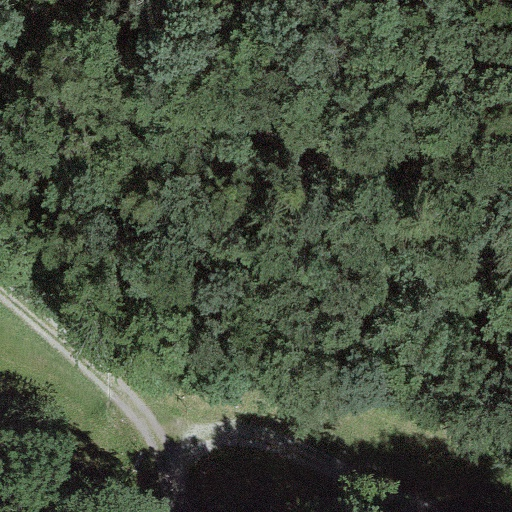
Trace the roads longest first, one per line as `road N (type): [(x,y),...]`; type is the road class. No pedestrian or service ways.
road 1 (track): [(174,462),(196,441),(233,436),(284,447),(415,511)]
road 2 (track): [(0,293),(129,401),(174,462)]
